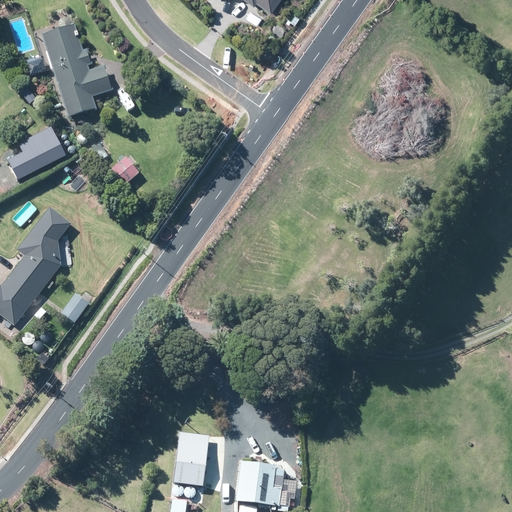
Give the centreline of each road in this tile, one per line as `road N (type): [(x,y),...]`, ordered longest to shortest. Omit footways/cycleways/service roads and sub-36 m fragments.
road 1 (tertiary): [(273,116),(49,434),(0,491)]
road 2 (residential): [(273,116),(174,46),(134,0)]
road 3 (tertiary): [(352,0),(273,116)]
